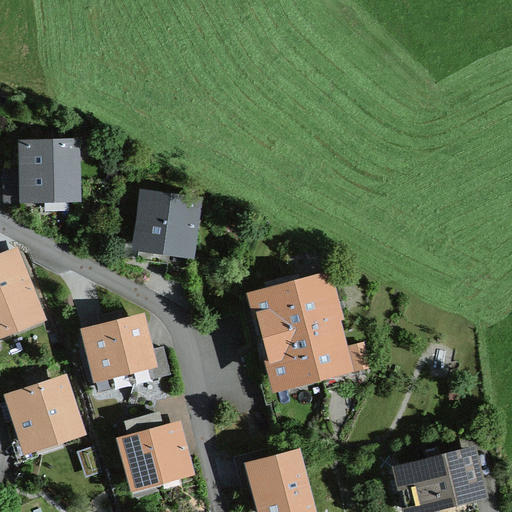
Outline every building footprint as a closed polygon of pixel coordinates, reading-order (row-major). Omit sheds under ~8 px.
[(27,168),(20,175),(21,200),(38,200),(38,194),(73,193),(72,146),(26,148),(27,168)] [(193,204),(146,198),(138,258),(156,261),(157,254),(170,256),(171,247),(187,249),(193,204)] [(0,333),(40,317),(15,254),(12,253),(0,257),(0,333)] [(347,364),(325,280),(258,298),(280,382),(347,364)] [(149,361),(139,320),(88,333),(98,373),(149,361)] [(368,367),(362,343),(346,347),(352,371),(368,367)] [(13,399),(27,444),(77,428),(62,383),(13,399)] [(125,442),(136,482),(186,468),(176,428),(161,432),(156,413),(125,421),(130,441),(125,442)] [(400,468),(411,507),(411,511),(414,511),(414,509),(443,503),(442,496),(480,488),(470,454),(470,450),(467,453),(400,468)] [(289,511),(309,507),(295,457),(255,467),(266,511),(289,511)]
